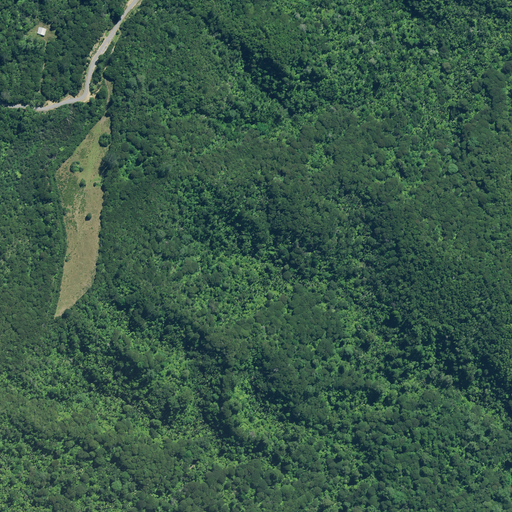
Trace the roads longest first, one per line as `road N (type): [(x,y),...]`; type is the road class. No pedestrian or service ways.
road 1 (track): [(108,37),(109,98),(75,212),(72,287),(50,319),(0,339)]
road 2 (track): [(136,0),(113,35),(83,39),(20,91),(0,97)]
